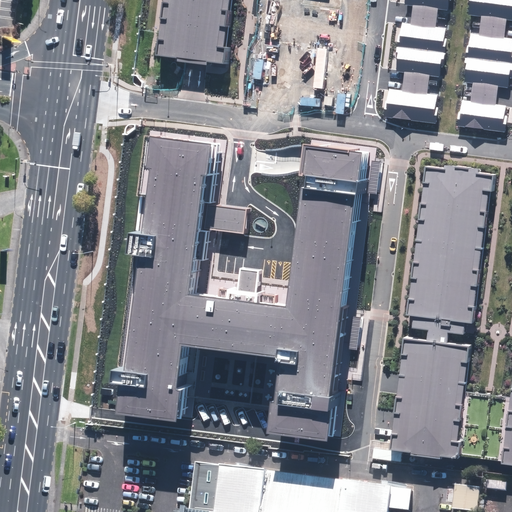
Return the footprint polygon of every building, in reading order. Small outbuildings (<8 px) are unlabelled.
[(211,64),(228,66),(235,0),(168,0),(162,56),(183,59),(183,62),(196,64),(211,66),(211,64)] [(387,115),(440,122),(444,92),(435,91),(437,78),(451,80),(458,25),(440,23),(442,10),(451,11),(452,0),(402,0),(402,2),(414,3),(413,14),(412,23),(404,21),(398,68),(404,69),(402,80),(401,91),(391,90),(387,115)] [(458,128),(510,135),(511,116),(511,105),(505,104),(507,91),(511,91),(511,36),(510,37),(511,23),(511,0),(474,0),(473,15),(489,17),(486,36),(474,34),(467,82),(480,83),(477,106),(462,104),(458,128)] [(275,421),(339,429),(351,337),(375,150),(315,143),(312,164),(295,293),(202,281),(220,144),(157,136),(126,376),(138,377),(134,402),(187,409),(196,342),(284,353),(275,421)] [(494,168),(431,161),(414,306),(419,307),(417,319),(436,321),(434,334),(411,331),(398,436),(462,444),(474,339),(454,336),(455,326),(470,328),(471,326),(472,314),(477,315),(479,298),(483,262),(487,228),(492,191),(494,168)] [(390,511),(394,479),(195,458),(189,511),(390,511)] [(480,486),(455,485),(449,485),(448,502),(454,502),(454,510),(479,511),(480,486)]
